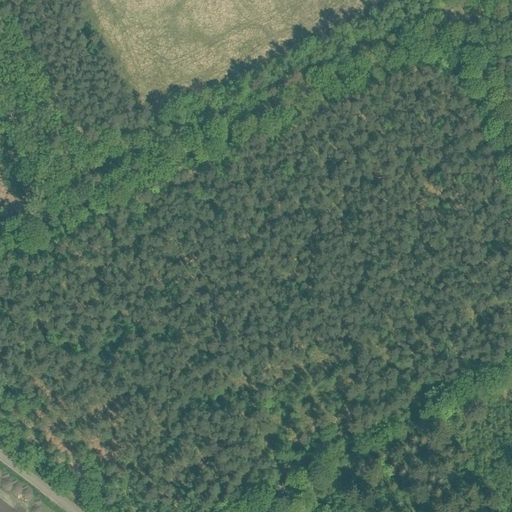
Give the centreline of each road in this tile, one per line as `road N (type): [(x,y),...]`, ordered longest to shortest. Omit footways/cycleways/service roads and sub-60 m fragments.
road 1 (track): [(0,239),(511,0)]
road 2 (track): [(244,511),(511,371)]
road 3 (track): [(511,128),(468,21),(471,0)]
